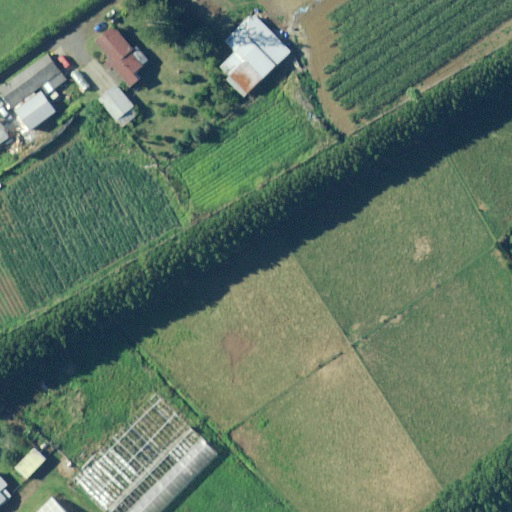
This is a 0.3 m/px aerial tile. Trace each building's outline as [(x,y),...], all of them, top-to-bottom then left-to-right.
[(223,67),(231,74),(226,79),(240,92),(244,88),(250,94),(292,51),(254,13),(227,40),(238,51),(223,67)] [(153,69),(116,25),(97,41),(101,46),(95,51),(110,68),(113,65),(132,87),(153,69)] [(13,107),(38,89),(43,85),(49,93),(68,80),(49,54),(0,89),(13,107)] [(77,69),(71,74),(84,90),(90,86),(77,69)] [(135,105),(118,85),(104,97),(121,117),(135,105)] [(40,93),(16,111),(30,131),(58,111),(44,91),(40,93)] [(0,145),(11,138),(0,122),(0,145)] [(154,389),(69,469),(109,511),(152,511),(215,454),(154,389)] [(41,464),(29,453),(16,467),(29,478),(41,464)] [(72,511),(51,490),(28,511),(72,511)]
